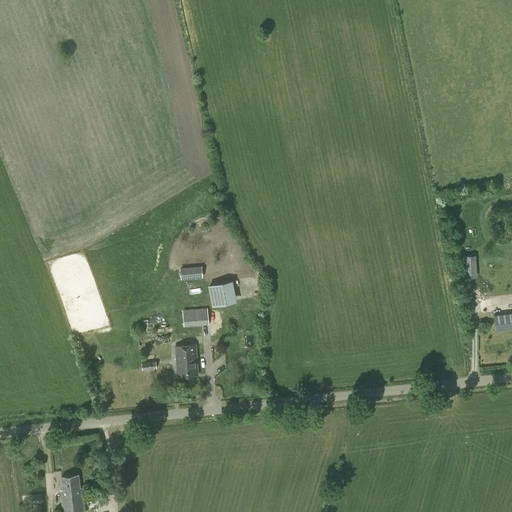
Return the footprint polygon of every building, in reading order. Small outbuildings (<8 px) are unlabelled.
[(181,279),(202,277),(201,266),(180,268),(181,279)] [(212,306),(237,302),(233,280),(208,285),(212,306)] [(184,327),(208,325),(207,308),(183,310),(184,327)] [(495,332),(511,329),(511,313),(494,315),(495,332)] [(178,376),(198,375),(196,345),(176,347),(178,376)] [(142,370),(156,368),(155,361),(141,363),(142,370)] [(70,475),(74,510),(84,509),(82,487),(79,487),(78,474),(70,475)] [(63,511),(74,510),(70,475),(61,476),(63,490),(61,490),(63,511)] [(32,503),(42,502),(41,494),(31,495),(32,503)]
